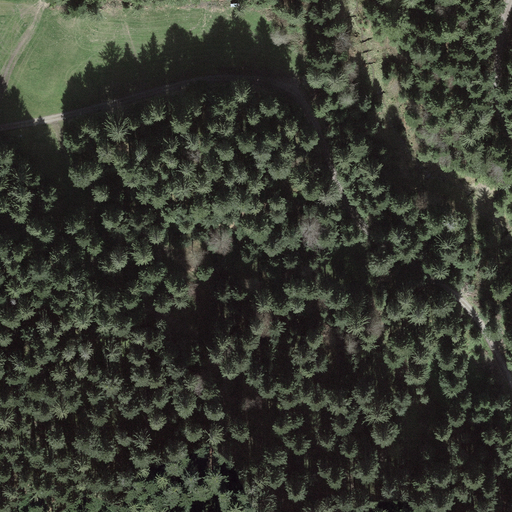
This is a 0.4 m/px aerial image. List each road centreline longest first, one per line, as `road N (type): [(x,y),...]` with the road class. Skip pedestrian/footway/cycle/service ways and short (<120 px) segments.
road 1 (track): [(511,383),(462,297),(358,221),(306,105),(278,82),(236,75),(192,80),(0,129)]
road 2 (track): [(511,7),(498,92),(511,136)]
